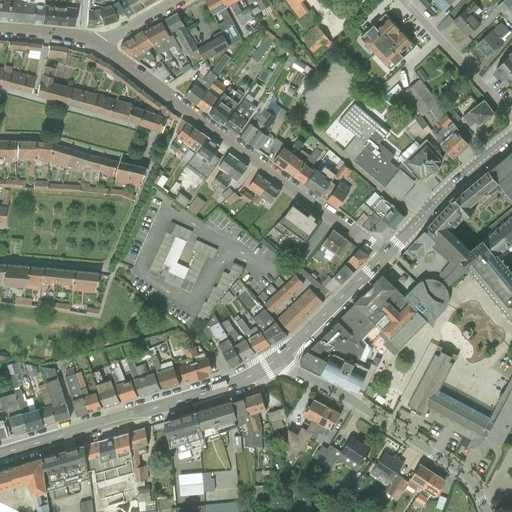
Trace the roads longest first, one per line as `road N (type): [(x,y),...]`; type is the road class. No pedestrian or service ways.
road 1 (residential): [(385,256),(97,43)]
road 2 (secondary): [(277,362),(0,454)]
road 3 (residential): [(486,511),(471,482),(449,463),(277,362)]
road 4 (unknown): [(416,225),(307,129),(341,76)]
road 5 (secondary): [(511,140),(385,256)]
road 6 (unclassified): [(511,118),(402,0)]
road 7 (secondary): [(385,256),(277,362)]
